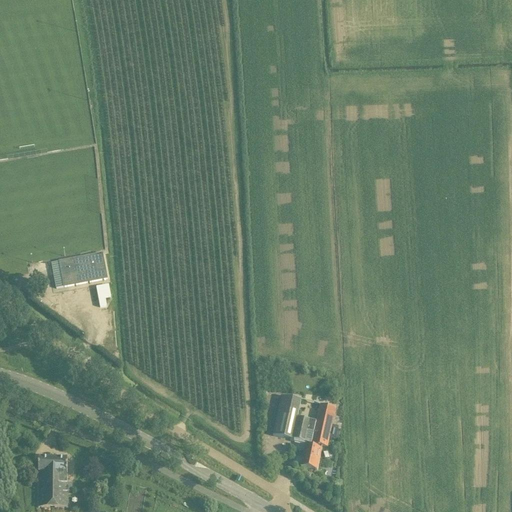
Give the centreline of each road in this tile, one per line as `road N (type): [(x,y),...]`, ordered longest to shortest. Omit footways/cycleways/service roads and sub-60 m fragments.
road 1 (unclassified): [(272,511),(281,495),(151,415),(0,301)]
road 2 (primary): [(272,511),(65,399),(0,374)]
